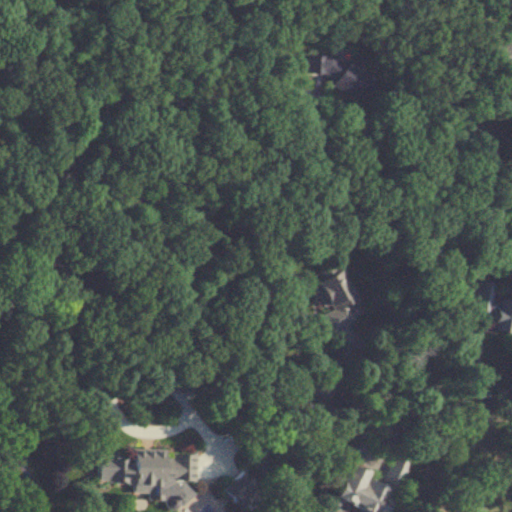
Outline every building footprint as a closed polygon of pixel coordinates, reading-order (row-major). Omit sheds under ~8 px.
[(331,91),(361,93),(363,60),(303,57),(302,72),(332,74),(331,91)] [(328,331),(364,316),(342,268),(312,282),(325,311),(320,313),(328,331)] [(487,312),(486,331),(511,332),(511,299),(490,298),(491,285),(472,284),(470,310),(487,312)] [(95,481),(131,482),(130,492),(145,493),(145,499),(188,500),(189,482),(192,482),(193,452),(128,450),(128,458),(95,457),(95,481)] [(397,481),(409,462),(403,458),(391,477),(397,481)] [(364,511),(382,511),(392,489),(364,477),(366,471),(346,463),(332,498),(364,511)] [(256,483),(241,469),(221,490),(239,508),(251,495),(248,492),(256,483)]
